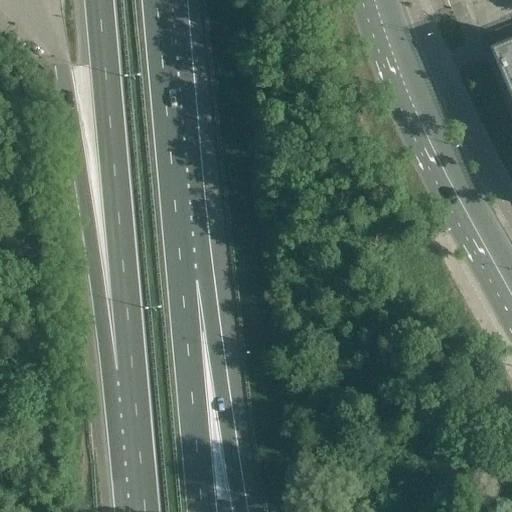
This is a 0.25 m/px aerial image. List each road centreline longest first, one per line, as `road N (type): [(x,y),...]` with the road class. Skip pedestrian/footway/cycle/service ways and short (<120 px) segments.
road 1 (motorway): [(99,0),(132,370)]
road 2 (tertiary): [(511,291),(458,195),(400,68),(379,0)]
road 3 (motorway): [(61,65),(93,253),(132,370)]
road 4 (motorway): [(181,281),(156,0)]
road 5 (motorway): [(238,511),(228,429),(181,281)]
road 6 (motorway): [(201,511),(181,281)]
road 7 (motorway): [(132,370),(145,511)]
